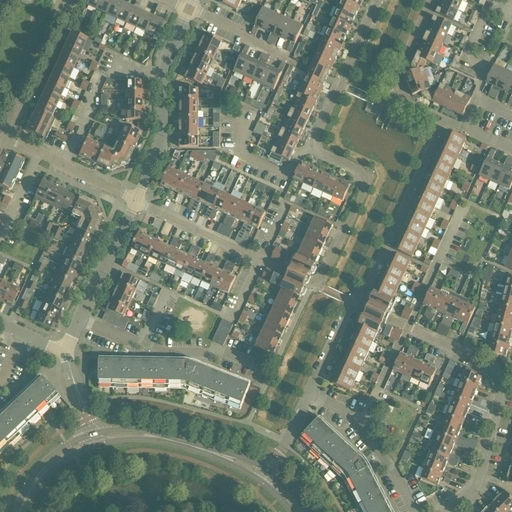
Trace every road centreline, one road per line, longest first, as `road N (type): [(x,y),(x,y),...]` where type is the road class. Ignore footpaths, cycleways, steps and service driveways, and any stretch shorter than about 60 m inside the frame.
road 1 (residential): [(320,287),(366,186),(363,175),(317,147),(338,84)]
road 2 (residential): [(511,150),(461,127),(487,70),(467,51),(484,13),(511,5)]
road 3 (residential): [(189,11),(165,66),(162,144),(136,203)]
road 4 (residential): [(320,287),(136,203)]
road 5 (residential): [(338,84),(189,11)]
road 6 (residential): [(66,353),(136,203)]
road 7 (residential): [(445,511),(477,488),(502,394),(498,379)]
road 8 (residential): [(136,203),(0,140)]
